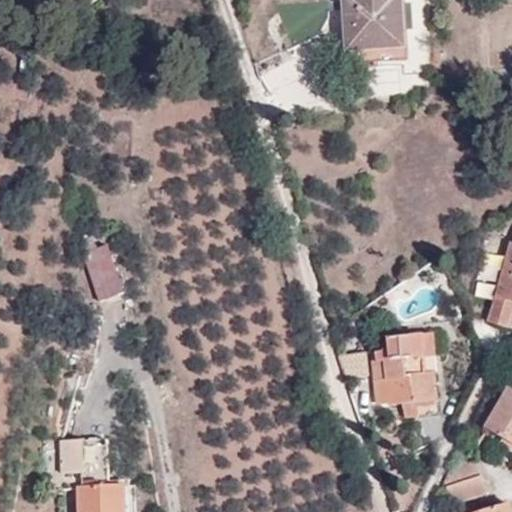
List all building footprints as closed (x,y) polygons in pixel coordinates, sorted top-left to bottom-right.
[(328,0),(290,0),(303,44),(315,35),(323,27),(329,17),(330,8),(328,0)] [(347,0),(351,51),(381,49),(405,48),(402,0),(347,0)] [(381,49),(351,51),(352,63),(382,62),(381,49)] [(511,323),(511,243),(510,243),(489,322),(511,328),(511,323)] [(112,246),(89,255),(104,302),(128,294),(112,246)] [(419,404),(438,403),(440,402),(434,336),(389,339),(389,350),(378,351),(378,361),(373,362),(377,408),(400,406),(402,421),(420,419),(420,418),(419,404)] [(511,390),(510,390),(488,429),(511,443),(511,390)] [(440,416),(438,403),(419,404),(420,418),(440,416)] [(470,430),(463,445),(476,453),(483,438),(470,430)] [(84,473),(83,441),(62,442),(64,473),(84,473)] [(108,441),(83,441),(84,473),(64,473),(64,489),(80,489),(80,488),(110,487),(108,441)] [(476,453),(463,445),(453,466),(480,471),(476,453)] [(453,466),(445,481),(453,506),(487,495),(480,471),(453,466)] [(126,511),(126,487),(110,487),(80,488),(80,489),(80,511),(126,511)] [(136,511),(136,487),(126,487),(126,511),(136,511)]
